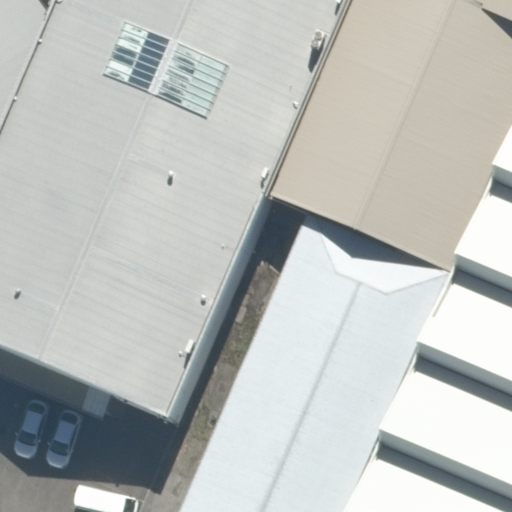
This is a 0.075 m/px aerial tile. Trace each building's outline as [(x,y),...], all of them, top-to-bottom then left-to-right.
[(114,399),(172,423),(270,196),(353,0),(56,0),(49,16),(0,133),(0,379),(104,424),(114,399)] [(0,0),(0,133),(49,16),(37,0),(0,0)] [(511,0),(353,0),(270,196),(310,213),(455,272),(511,135),(511,0)] [(511,511),(511,135),(455,272),(354,511),(511,511)] [(354,511),(455,272),(310,213),(182,511),(354,511)]
